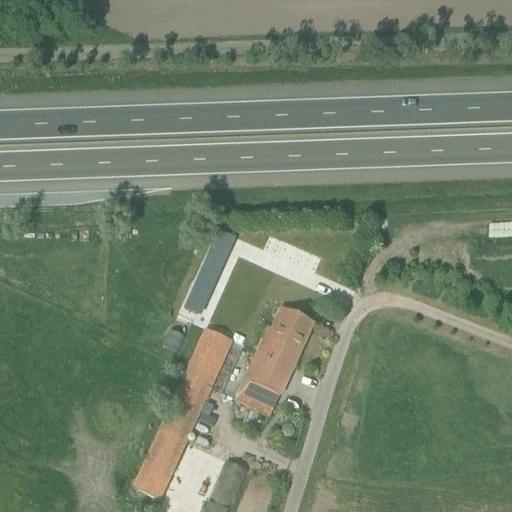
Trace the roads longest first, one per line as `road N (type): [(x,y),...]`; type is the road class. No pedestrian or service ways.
road 1 (motorway): [(0,170),(511,149)]
road 2 (motorway): [(511,102),(0,121)]
road 3 (unclassified): [(0,59),(511,40)]
road 4 (unclassified): [(287,511),(356,303),(379,303),(511,350)]
